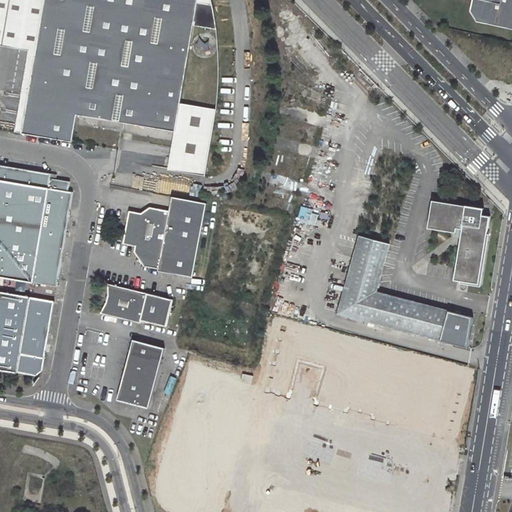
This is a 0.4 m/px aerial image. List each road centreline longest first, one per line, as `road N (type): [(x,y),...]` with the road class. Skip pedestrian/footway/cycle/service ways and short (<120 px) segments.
road 1 (unknown): [(492,352),(328,306),(366,107)]
road 2 (residential): [(0,145),(67,156),(90,178),(94,195),(53,417)]
road 3 (unknown): [(506,302),(417,274),(437,169),(415,141),(366,107),(375,81)]
road 4 (primary): [(355,0),(511,160)]
road 5 (tertiary): [(506,302),(465,511)]
road 6 (tertiary): [(481,511),(508,345),(506,302)]
road 7 (primary): [(511,124),(390,0)]
road 8 (residential): [(53,417),(98,430),(111,443),(122,457),(134,511)]
